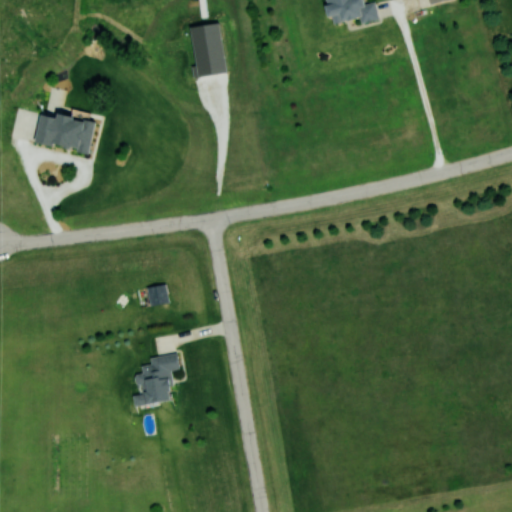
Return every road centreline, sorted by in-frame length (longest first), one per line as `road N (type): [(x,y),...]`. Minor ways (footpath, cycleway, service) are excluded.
road 1 (residential): [(511,153),(329,199),(0,244)]
road 2 (residential): [(211,219),(262,511)]
